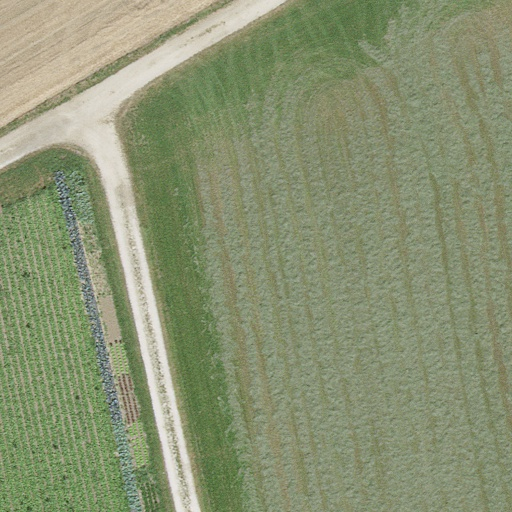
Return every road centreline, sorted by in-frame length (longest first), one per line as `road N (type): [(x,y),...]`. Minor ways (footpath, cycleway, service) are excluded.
road 1 (track): [(187,511),(94,94)]
road 2 (track): [(0,153),(257,0)]
